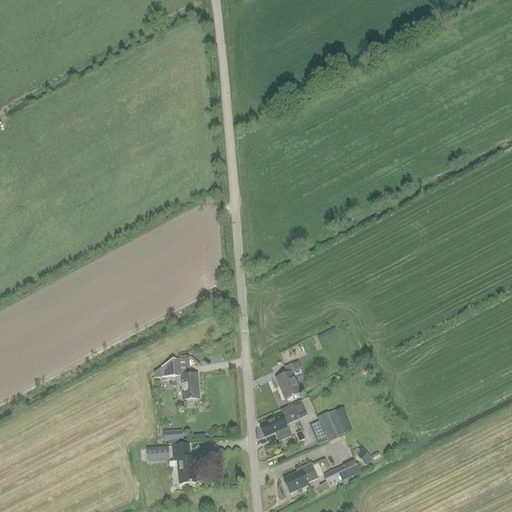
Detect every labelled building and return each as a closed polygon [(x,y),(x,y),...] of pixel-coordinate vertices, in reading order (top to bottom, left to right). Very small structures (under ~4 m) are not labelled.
[(174,360),(162,368),(154,373),(156,379),(178,377),(177,360),(174,360)] [(292,373),(302,369),(299,362),(285,368),(288,374),(277,379),(286,400),(300,393),(292,373)] [(184,401),(199,399),(197,375),(182,376),(184,401)] [(282,417),(261,426),(265,437),(275,432),(277,436),(288,430),(285,424),(303,416),(307,414),(303,407),(301,402),(281,411),(284,416),(282,417)] [(351,413),(340,418),(345,429),(356,424),(351,413)] [(165,442),(183,440),(182,431),(164,433),(165,442)] [(180,485),(197,483),(194,458),(191,458),(190,445),(173,447),(174,460),(178,460),(180,485)] [(370,466),(377,460),(366,446),(359,452),(370,466)] [(170,462),(169,447),(147,449),(148,464),(170,462)] [(298,474),(284,480),(290,494),(308,485),(308,484),(319,479),(312,464),(297,471),(298,474)]
